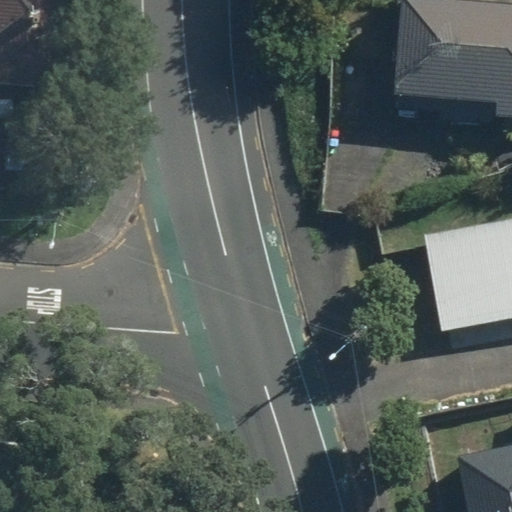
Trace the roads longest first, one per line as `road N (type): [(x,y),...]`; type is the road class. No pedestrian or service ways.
road 1 (unclassified): [(239,318),(184,66),(182,0)]
road 2 (residential): [(239,318),(178,335),(0,320)]
road 3 (residential): [(239,318),(300,511)]
